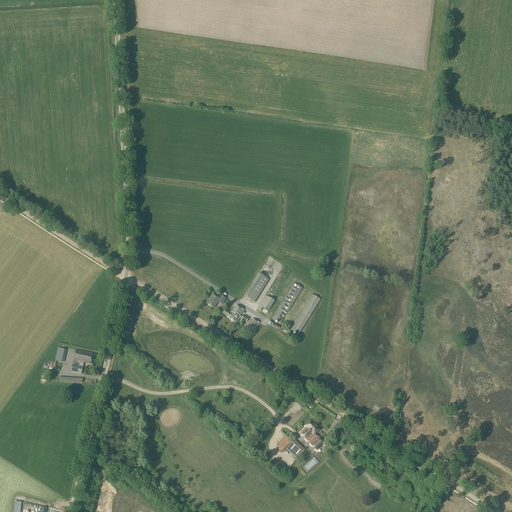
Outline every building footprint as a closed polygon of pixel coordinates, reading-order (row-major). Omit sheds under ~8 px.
[(244,297),(254,303),(268,280),(258,274),(244,297)] [(272,319),(280,324),(302,288),(294,283),(272,319)] [(206,304),(213,308),(218,302),(222,305),(225,299),(221,296),(219,299),(212,295),(206,304)] [(290,330),(298,335),(320,299),(312,295),(290,330)] [(256,309),(266,315),(274,301),(265,296),(256,309)] [(227,317),(237,324),(240,318),(246,322),(249,319),(244,316),(243,318),(240,316),(244,311),(236,305),(231,312),(230,313),(224,309),(222,313),(227,317)] [(248,324),(256,329),(260,324),(252,319),(248,324)] [(55,361),(63,363),(66,350),(57,348),(55,361)] [(71,372),(81,374),(84,362),(87,363),(87,364),(90,365),(91,364),(93,354),(76,350),(74,360),(80,361),(79,366),(72,365),(71,372)] [(300,433),(317,451),(324,444),(318,438),(319,437),(316,434),(319,431),(311,421),(305,426),(306,427),(300,433)] [(284,450),(293,441),(287,436),(279,445),(284,450)] [(305,451),(294,441),(288,447),(299,457),(305,451)]
